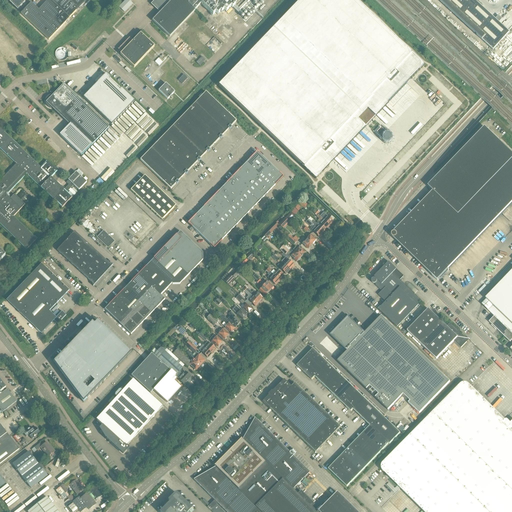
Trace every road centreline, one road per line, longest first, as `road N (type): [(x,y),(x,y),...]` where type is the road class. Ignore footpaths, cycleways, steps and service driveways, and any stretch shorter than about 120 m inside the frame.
road 1 (unclassified): [(116,490),(371,223),(379,234)]
road 2 (tertiary): [(126,503),(260,378),(379,234)]
road 3 (unclassified): [(92,306),(251,142)]
road 4 (unknown): [(365,498),(358,486),(492,346)]
road 5 (tertiary): [(379,234),(412,181),(511,77)]
road 6 (unclassified): [(511,365),(379,234)]
road 7 (unknown): [(383,51),(411,88),(324,184)]
road 8 (unclassified): [(8,91),(20,80),(87,65),(137,15)]
road 9 (unclassified): [(116,490),(28,370)]
road 10 (unknown): [(186,210),(131,168),(126,184),(168,228)]
